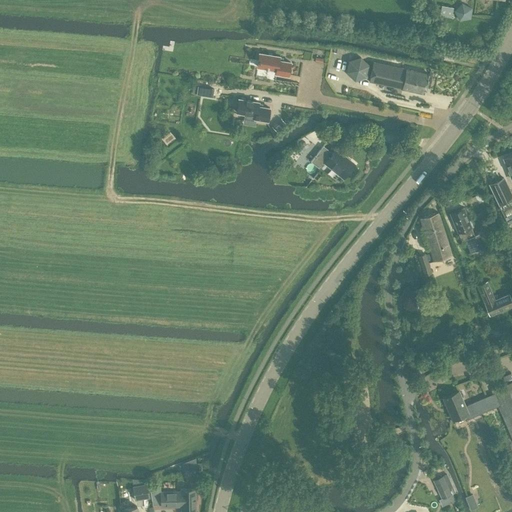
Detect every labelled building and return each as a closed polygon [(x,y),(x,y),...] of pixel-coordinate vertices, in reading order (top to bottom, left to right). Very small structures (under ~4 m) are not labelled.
[(459,20),(471,18),(472,8),(463,3),(454,11),(459,20)] [(451,17),(453,8),(441,6),(440,16),(451,17)] [(443,60),(444,53),(435,52),(434,59),(443,60)] [(259,53),(257,67),(275,70),(275,73),(288,75),(290,62),(278,60),(279,56),(259,53)] [(355,81),(367,77),(369,65),(360,57),(348,61),(346,73),(355,81)] [(373,62),(369,82),(423,94),(428,74),(373,62)] [(193,85),(191,93),(212,97),(214,88),(193,85)] [(254,118),(267,121),(269,108),(257,106),(258,102),(238,98),(236,112),(255,115),(254,118)] [(174,138),(172,135),(164,141),(166,144),(174,138)] [(301,153),(309,147),(305,142),(297,148),(301,153)] [(323,146),(311,161),(320,168),(325,163),(343,178),(354,164),(336,149),(333,153),(323,146)] [(511,155),(503,159),(511,180),(511,179),(511,155)] [(508,222),(511,219),(511,195),(503,178),(490,185),(508,222)] [(468,220),(463,208),(450,213),(462,241),(465,240),(470,252),(479,248),(479,249),(486,246),(483,240),(484,240),(481,232),(474,235),(471,227),(472,227),(470,219),(468,220)] [(433,261),(451,255),(438,213),(420,218),(433,261)] [(424,275),(431,272),(425,254),(418,256),(424,275)] [(494,299),(487,281),(478,285),(485,303),(490,315),(511,305),(511,302),(508,294),(494,299)] [(458,391),(443,397),(452,419),(465,415),(467,419),(498,405),(511,436),(511,380),(491,389),(493,393),(465,405),(458,391)] [(183,463),(183,469),(201,469),(201,463),(195,463),(195,458),(183,463)] [(205,475),(202,483),(209,485),(211,477),(205,475)] [(442,499),(451,494),(443,476),(433,481),(442,499)] [(135,500),(149,498),(147,484),(133,486),(135,500)] [(180,491),(160,491),(161,504),(161,507),(176,507),(176,506),(180,506),(180,511),(195,511),(196,498),(198,497),(197,491),(196,490),(195,489),(180,489),(180,491)]
